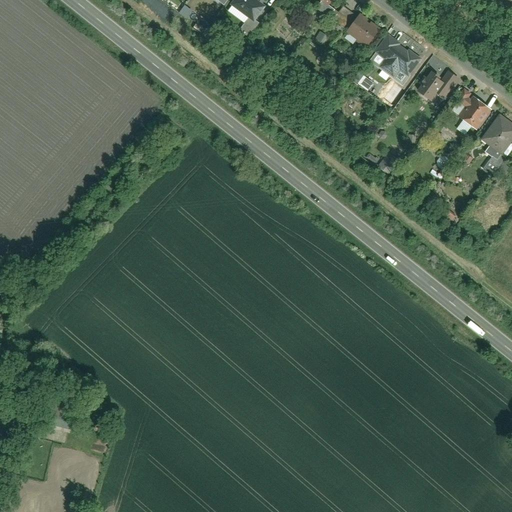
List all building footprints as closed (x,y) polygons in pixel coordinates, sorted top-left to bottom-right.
[(256,21),(264,9),(252,0),(234,0),(230,7),(247,20),(240,30),(249,37),(260,24),(256,21)] [(314,0),(312,4),(319,7),(317,12),(326,17),(330,10),(325,7),(328,1),(325,0),(314,0)] [(343,8),(334,15),(343,26),(352,18),(343,8)] [(377,33),(358,22),(350,35),(369,46),(377,33)] [(404,79),(418,63),(388,39),(375,55),(385,63),(380,69),(392,78),(396,73),(404,79)] [(433,78),(419,95),(431,105),(438,97),(443,101),(458,83),(449,76),(441,85),(433,78)] [(484,110),(459,91),(452,100),(458,105),(453,112),(472,126),(484,110)] [(511,137),(511,130),(491,114),(474,135),(499,154),(511,137)] [(388,152),(377,166),(386,173),(397,160),(388,152)] [(369,153),(365,158),(377,166),(380,161),(369,153)] [(442,218),(449,222),(452,217),(445,213),(442,218)] [(68,402),(49,397),(45,410),(42,420),(72,428),(78,405),(68,402)]
